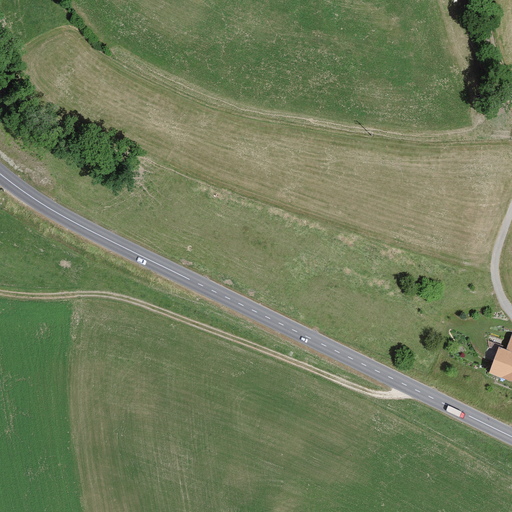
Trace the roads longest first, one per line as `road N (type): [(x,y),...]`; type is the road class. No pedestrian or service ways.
road 1 (secondary): [(0,173),(88,229),(511,436)]
road 2 (track): [(0,292),(114,295),(363,389),(387,394),(409,386)]
